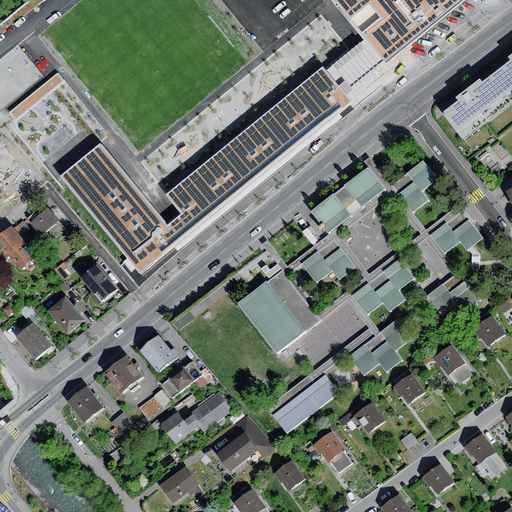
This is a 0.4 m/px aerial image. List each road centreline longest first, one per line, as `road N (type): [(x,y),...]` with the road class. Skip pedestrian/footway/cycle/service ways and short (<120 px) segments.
road 1 (secondary): [(405,105),(153,310)]
road 2 (residential): [(153,310),(46,187),(0,227)]
road 3 (secondary): [(153,310),(0,436)]
road 4 (residential): [(357,511),(511,401)]
road 5 (residential): [(405,105),(511,241)]
road 6 (secondary): [(511,24),(405,105)]
